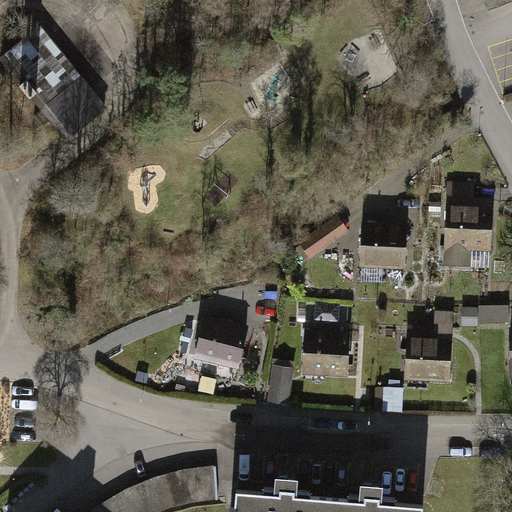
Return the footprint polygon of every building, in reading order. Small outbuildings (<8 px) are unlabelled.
[(511,0),(484,0),(488,11),(511,1),(511,0)] [(87,82),(40,21),(0,51),(0,53),(20,80),(31,93),(42,108),(35,114),(39,120),(43,125),(51,119),(65,138),(106,106),(87,82)] [(493,209),(447,206),(443,268),(470,270),(472,252),(490,253),(493,209)] [(349,234),(337,217),(299,245),(311,261),(349,234)] [(405,226),(358,226),(358,270),(404,271),(405,226)] [(509,307),(481,309),(482,330),(510,329),(509,307)] [(478,311),(463,311),(463,329),(478,329),(478,311)] [(435,339),(405,339),(403,382),(453,383),(454,314),(435,313),(435,339)] [(247,328),(202,317),(192,358),(237,369),(247,328)] [(347,333),(302,332),(301,374),(346,375),(347,333)] [(294,370),(274,368),(271,402),(290,405),(294,370)] [(170,511),(192,505),(216,502),(215,467),(177,472),(149,481),(117,496),(92,511),(170,511)] [(263,493),(236,491),(235,509),(231,509),(230,511),(424,511),(425,506),(396,504),(397,499),(383,498),(384,485),(379,485),(361,484),(360,496),(350,495),(350,500),(311,497),(312,491),(297,490),(298,478),(292,478),(275,476),(274,489),(264,488),(263,493)]
